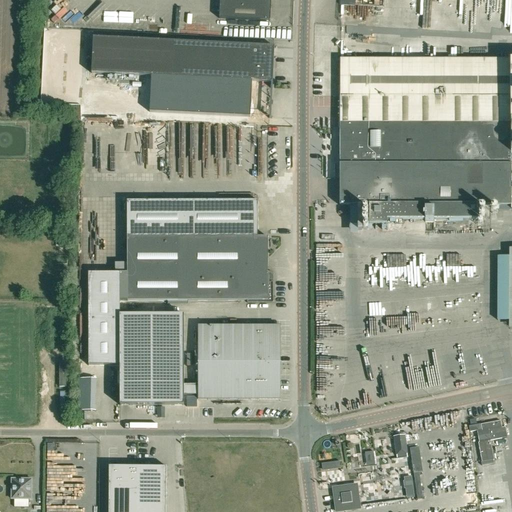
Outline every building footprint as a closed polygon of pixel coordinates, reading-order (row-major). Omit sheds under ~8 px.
[(219,0),(219,18),(270,21),(270,0),(219,0)] [(93,38),(91,74),(151,77),(150,112),(250,117),(252,81),(273,82),(274,47),(173,42),(93,38)] [(387,219),(395,219),(395,224),(403,224),(403,219),(478,219),(478,206),(497,206),(509,206),(509,209),(511,209),(511,188),(511,189),(511,153),(511,152),(511,59),(509,60),(421,60),(340,60),(340,96),(340,206),(369,205),(369,224),(387,224),(387,219)] [(144,129),(104,130),(105,182),(145,181),(144,129)] [(88,273),(88,366),(120,366),(120,315),(120,301),(127,301),(177,301),(246,301),(246,303),(272,303),(272,273),(267,273),(267,237),(257,237),(257,201),(127,202),(127,273),(88,273)] [(412,234),(432,233),(432,224),(411,225),(412,234)] [(440,232),(451,231),(450,224),(440,225),(440,232)] [(451,232),(457,239),(465,233),(459,226),(451,232)] [(374,255),(373,276),(381,276),(381,287),(386,288),(387,256),(374,255)] [(325,281),(343,280),(342,261),(324,262),(325,281)] [(382,305),(372,305),(373,316),(383,315),(382,305)] [(120,366),(119,406),(184,406),(184,396),(198,396),(198,385),(184,385),(184,315),(120,315),(120,366)] [(197,351),(278,351),(278,327),(197,327),(197,351)] [(455,350),(443,354),(445,362),(457,359),(455,350)] [(198,375),(279,375),(278,351),(197,351),(198,375)] [(464,371),(461,362),(449,365),(452,375),(464,371)] [(198,400),(279,400),(279,375),(198,375),(198,385),(198,396),(198,400)] [(95,411),(95,379),(79,379),(79,411),(95,411)] [(482,462),(482,466),(494,464),(493,460),(494,460),(490,440),(507,437),(505,427),(502,428),(500,421),(480,425),(480,424),(469,426),(470,432),(482,430),(478,431),(479,442),(482,462)] [(413,438),(420,437),(421,443),(425,442),(423,429),(411,431),(413,438)] [(399,435),(400,456),(411,456),(409,434),(399,435)] [(380,462),(379,449),(370,450),(370,456),(365,456),(365,463),(380,462)] [(324,468),(344,468),(343,452),(324,453),(324,468)] [(507,472),(506,461),(499,461),(500,472),(507,472)] [(165,511),(165,467),(109,467),(108,511),(165,511)] [(501,482),(510,480),(508,474),(500,476),(501,482)] [(31,499),(32,479),(12,479),(11,499),(31,499)] [(357,485),(333,488),(336,511),(360,509),(357,485)]
